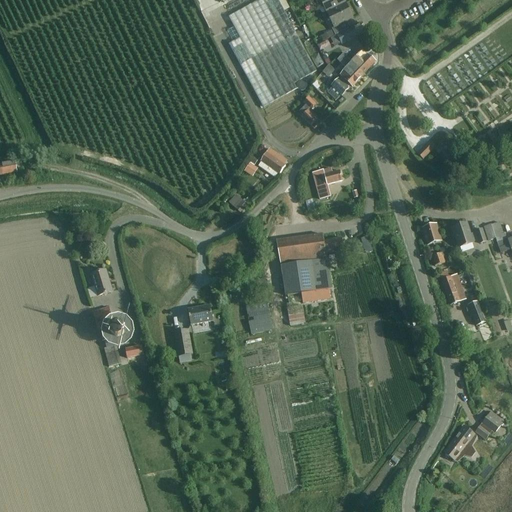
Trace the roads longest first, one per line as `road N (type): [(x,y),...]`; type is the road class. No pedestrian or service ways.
road 1 (unclassified): [(407,511),(446,404),(448,369),(375,131)]
road 2 (unclassified): [(0,197),(88,189),(190,233),(220,235),(251,215),(311,151)]
road 3 (track): [(31,165),(106,181),(145,208)]
